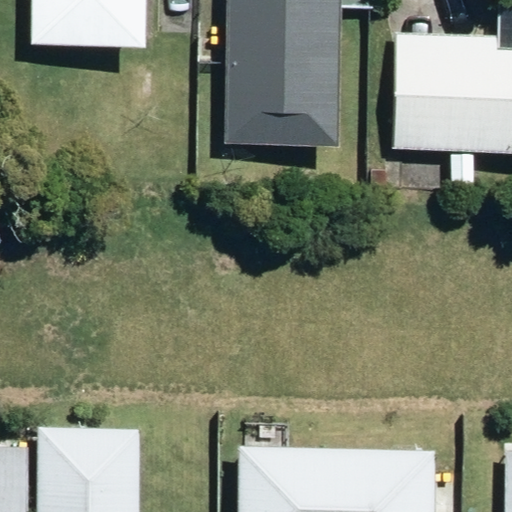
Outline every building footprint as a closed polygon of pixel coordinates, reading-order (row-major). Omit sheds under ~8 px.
[(23,0),(23,34),(133,36),(133,0),(23,0)] [(220,0),(218,137),(327,139),(329,1),(369,2),(368,0),(220,0)] [(387,143),(511,144),(511,28),(388,27),(387,143)] [(138,511),(139,439),(0,438),(0,511),(138,511)] [(432,511),(434,449),(241,447),(240,511),(432,511)]
